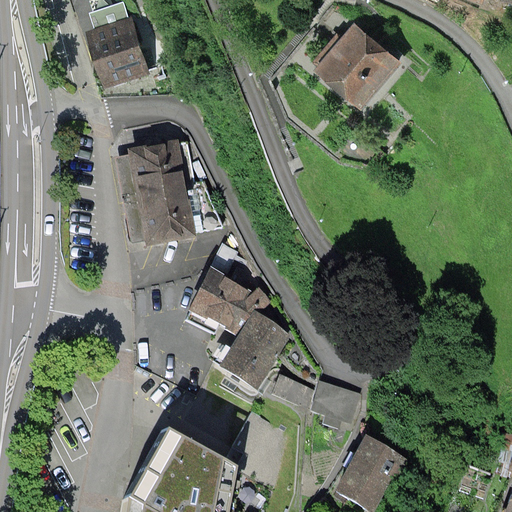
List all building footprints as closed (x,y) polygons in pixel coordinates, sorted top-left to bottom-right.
[(92,33),(109,84),(133,76),(158,68),(150,45),(155,43),(146,16),(132,20),(125,0),(89,0),(92,8),(90,9),(97,31),(92,33)] [(404,64),(357,25),(317,72),(364,111),(404,64)] [(185,143),(129,153),(139,203),(147,243),(222,228),(202,183),(193,184),(185,143)] [(222,246),(212,266),(226,273),(236,253),(222,246)] [(249,298),(208,273),(185,321),(213,334),(217,324),(238,335),(240,336),(221,367),(252,387),(283,338),(253,319),(258,310),(265,303),(256,292),(249,298)] [(278,377),(271,395),(305,409),(309,406),(313,392),(278,377)] [(358,395),(318,383),(309,412),(324,417),(322,424),(337,429),(340,421),(349,424),(358,395)] [(242,456),(234,471),(251,480),(236,508),(243,511),(270,511),(292,473),(294,447),(298,439),(251,413),(231,448),(243,454),(242,456)] [(223,511),(230,470),(161,431),(121,500),(119,511),(223,511)] [(500,452),(511,453),(511,465),(496,511),(511,511),(511,436),(505,435),(500,452)] [(402,462),(364,440),(352,460),(335,492),(368,511),(380,491),(384,493),(402,462)]
